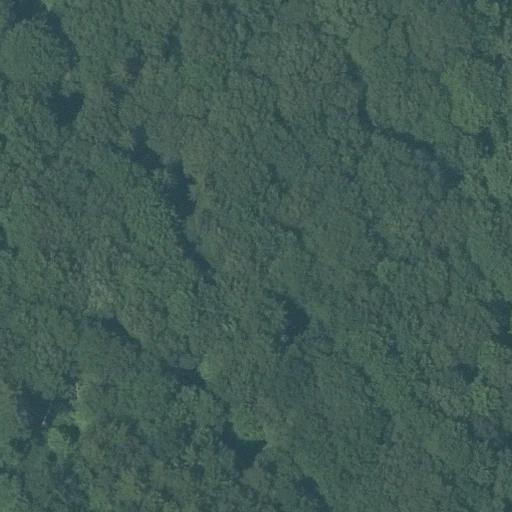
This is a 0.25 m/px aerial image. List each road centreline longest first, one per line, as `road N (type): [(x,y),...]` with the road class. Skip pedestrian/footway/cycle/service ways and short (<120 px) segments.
road 1 (track): [(430,511),(0,3)]
road 2 (track): [(0,381),(299,511)]
road 3 (track): [(375,0),(511,46)]
